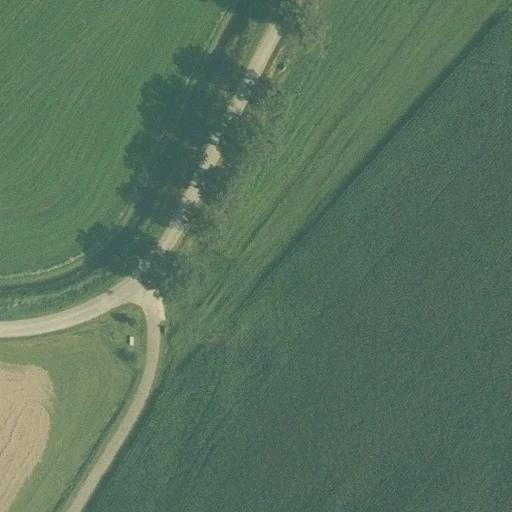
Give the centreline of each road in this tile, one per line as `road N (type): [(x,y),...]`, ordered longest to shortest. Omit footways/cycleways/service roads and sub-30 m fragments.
road 1 (unclassified): [(142,280),(293,0)]
road 2 (unclassified): [(56,511),(139,380),(152,339),(142,280)]
road 3 (unclassified): [(0,329),(92,311),(142,280)]
